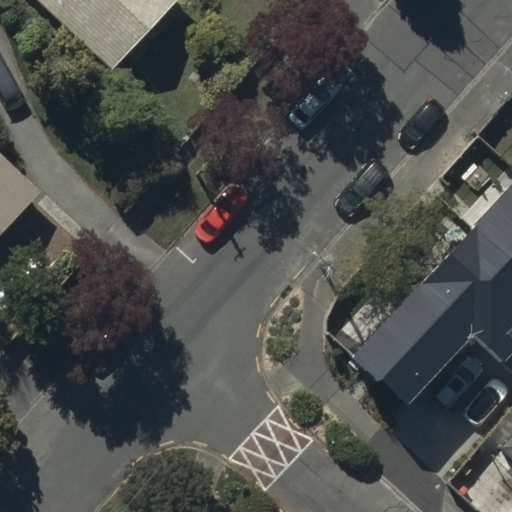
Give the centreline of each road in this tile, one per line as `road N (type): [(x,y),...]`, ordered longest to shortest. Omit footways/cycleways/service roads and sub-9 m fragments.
road 1 (unclassified): [(164,352),(473,0)]
road 2 (residential): [(164,352),(340,511)]
road 3 (unclassified): [(20,511),(164,352)]
